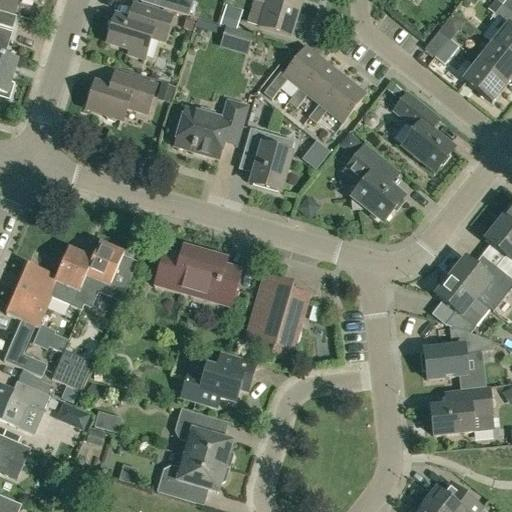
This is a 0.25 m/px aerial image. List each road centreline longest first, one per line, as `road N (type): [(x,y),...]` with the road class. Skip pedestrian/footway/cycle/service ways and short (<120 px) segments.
road 1 (unclassified): [(26,169),(370,263)]
road 2 (residential): [(504,151),(385,51),(363,0)]
road 3 (residential): [(270,511),(266,488),(296,395),(381,380)]
road 4 (unclassified): [(370,263),(399,269),(423,255),(504,151)]
road 5 (unclassified): [(26,169),(81,0)]
road 6 (unclassified): [(368,511),(389,474),(381,380)]
